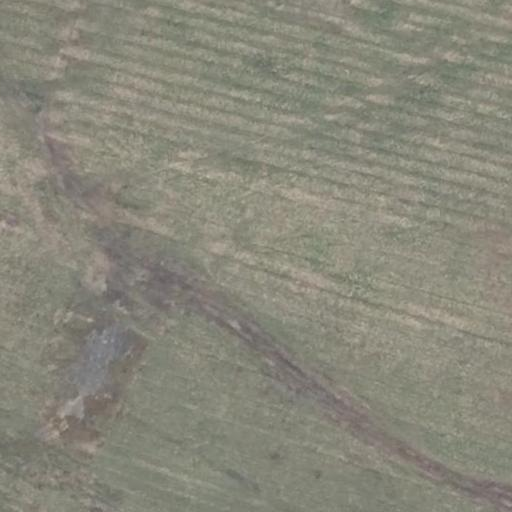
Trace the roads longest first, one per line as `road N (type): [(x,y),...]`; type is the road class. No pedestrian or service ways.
road 1 (track): [(511,75),(169,217),(140,240),(93,392),(56,426),(0,452)]
road 2 (track): [(511,498),(436,476),(334,412),(41,153),(0,86)]
